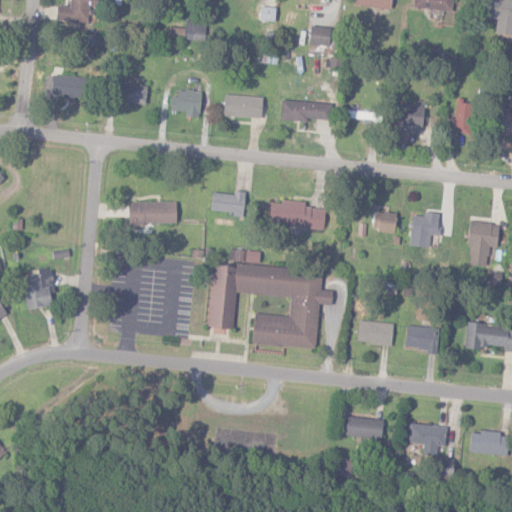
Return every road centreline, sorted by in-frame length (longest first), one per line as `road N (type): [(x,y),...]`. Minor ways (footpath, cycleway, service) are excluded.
road 1 (residential): [(511,401),(75,358),(32,357),(0,374)]
road 2 (residential): [(511,182),(0,134)]
road 3 (residential): [(75,358),(98,144)]
road 4 (residential): [(13,135),(28,0)]
